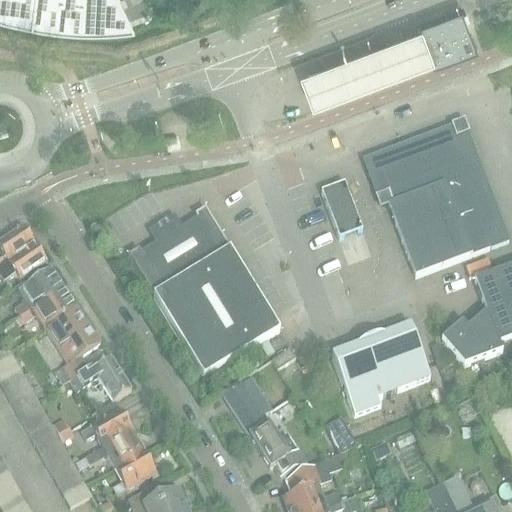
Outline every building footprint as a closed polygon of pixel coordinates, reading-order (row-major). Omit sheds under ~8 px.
[(0,0),(0,18),(3,19),(4,14),(8,15),(12,16),(16,17),(20,18),(24,19),(28,20),(32,21),(36,21),(40,22),(44,23),(49,23),(53,24),(57,24),(61,25),(66,25),(70,25),(74,26),(79,26),(83,26),(87,26),(92,26),(96,26),(100,26),(105,26),(109,25),(113,25),(118,25),(122,24),(117,13),(124,10),(119,0),(0,0)] [(461,10),(419,26),(434,66),(476,50),(461,10)] [(434,55),(421,22),(300,68),(313,102),(434,55)] [(415,279),(509,243),(465,128),(458,125),(362,161),(378,205),(385,208),(388,207),(415,279)] [(344,185),(321,194),(338,241),(362,232),(344,185)] [(138,251),(128,257),(203,380),(279,333),(205,211),(194,217),(196,219),(139,254),(138,251)] [(0,254),(1,256),(0,256),(0,270),(34,247),(22,229),(0,243),(0,254)] [(34,247),(0,270),(0,279),(3,283),(15,275),(20,283),(46,265),(34,247)] [(511,267),(495,274),(474,282),(484,310),(484,311),(464,328),(461,324),(441,342),(464,369),(502,354),(498,346),(511,340),(511,267)] [(14,310),(16,312),(20,319),(63,291),(50,272),(19,292),(24,301),(21,303),(22,305),(14,310)] [(63,291),(20,319),(25,326),(36,318),(45,331),(76,311),(63,291)] [(76,311),(45,331),(68,366),(55,375),(62,387),(69,383),(88,371),(80,359),(100,346),(76,311)] [(331,358),(354,418),(380,408),(377,400),(429,380),(410,328),(331,358)] [(453,363),(437,345),(431,350),(440,374),(453,363)] [(0,352),(0,367),(13,360),(7,349),(0,352)] [(295,360),(289,350),(271,362),(277,372),(295,360)] [(13,360),(0,367),(0,380),(19,370),(13,360)] [(88,371),(69,383),(77,394),(97,382),(112,405),(114,404),(131,393),(110,361),(92,373),(90,370),(88,371)] [(19,370),(0,380),(0,386),(3,393),(25,381),(19,370)] [(25,381),(3,393),(9,404),(31,391),(25,381)] [(250,382),(223,399),(250,439),(268,427),(263,419),(271,414),(250,382)] [(31,391),(9,404),(15,414),(37,402),(31,391)] [(37,402),(15,414),(21,425),(43,413),(37,402)] [(90,429),(80,435),(85,443),(95,438),(102,451),(131,435),(132,435),(130,431),(132,430),(127,422),(125,423),(120,413),(114,404),(112,405),(94,415),(99,425),(90,429)] [(43,413),(21,425),(27,436),(49,423),(43,413)] [(73,438),(63,421),(52,427),(62,444),(73,438)] [(49,423),(27,436),(33,446),(55,434),(49,423)] [(268,427),(250,439),(271,471),(274,469),(281,480),(306,467),(286,436),(278,442),(268,427)] [(55,434),(33,446),(39,457),(61,445),(55,434)] [(102,451),(85,461),(89,468),(106,459),(113,471),(143,455),(141,453),(143,451),(138,443),(137,444),(131,435),(102,451)] [(61,445),(39,457),(45,468),(67,455),(61,445)] [(67,455),(45,468),(51,478),(73,466),(67,455)] [(121,486),(112,491),(116,498),(155,477),(150,467),(152,465),(147,457),(145,458),(143,455),(113,471),(114,472),(121,486)] [(291,498),(283,501),(287,511),(320,511),(340,505),(337,495),(322,500),(317,488),(332,483),(329,476),(342,472),(336,458),(324,464),(285,482),(291,498)] [(2,464),(0,465),(0,479),(8,475),(2,464)] [(73,466),(51,478),(57,489),(79,477),(78,474),(74,467),(73,466)] [(8,475),(0,479),(0,493),(14,486),(8,475)] [(79,477),(57,489),(63,499),(85,487),(79,477)] [(456,480),(442,487),(454,511),(506,511),(505,510),(501,511),(495,499),(471,510),(456,480)] [(14,486),(0,493),(0,507),(20,496),(14,486)] [(85,487),(63,499),(69,510),(91,498),(85,487)] [(432,511),(454,511),(442,487),(424,496),(432,511)] [(185,511),(176,493),(155,503),(149,492),(128,504),(131,511),(185,511)] [(20,496),(0,507),(0,511),(17,511),(26,507),(20,496)] [(340,505),(320,511),(341,511),(342,511),(357,511),(360,511),(356,499),(340,505)]
